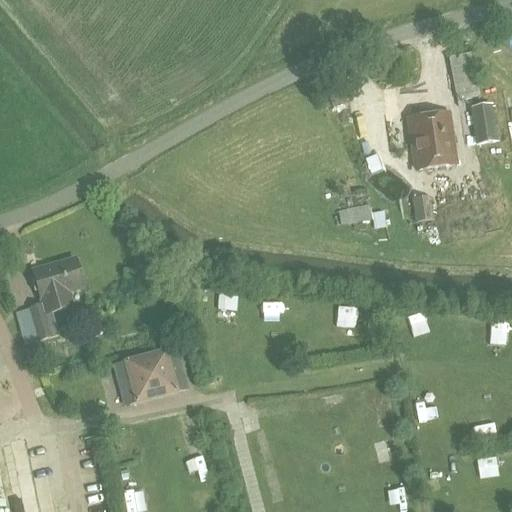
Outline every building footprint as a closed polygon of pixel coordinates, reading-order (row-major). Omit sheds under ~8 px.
[(479,98),(471,54),(448,60),(457,103),(479,98)] [(491,108),(480,110),(472,111),(478,146),(497,143),(491,108)] [(448,115),(409,121),(416,173),(455,167),(448,115)] [(431,199),(412,202),(416,225),(435,222),(431,199)] [(372,221),(372,217),(371,216),(370,207),(338,212),(341,227),(372,221)] [(383,214),(371,216),(372,217),(372,221),(374,231),(386,230),(383,214)] [(29,310),(29,311),(39,344),(59,338),(53,315),(60,313),(74,309),(70,293),(83,289),(75,261),(33,273),(41,301),(43,301),(44,306),(29,310)] [(345,307),(332,307),(333,323),(346,323),(345,307)] [(134,407),(178,395),(167,351),(122,363),(123,364),(112,367),(123,409),(134,406),(134,407)] [(188,443),(192,461),(202,458),(198,441),(188,443)]
